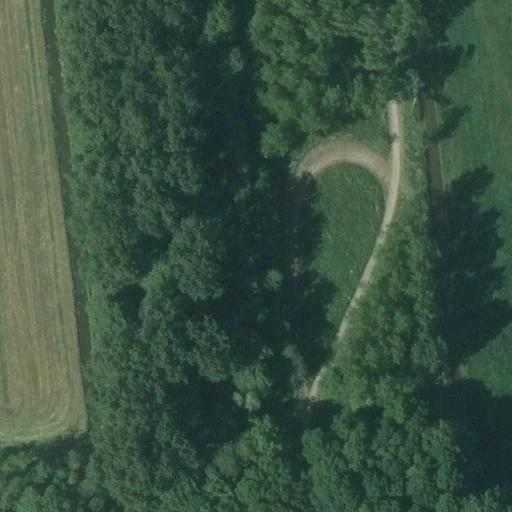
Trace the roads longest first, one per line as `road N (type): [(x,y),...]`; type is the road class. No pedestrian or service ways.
road 1 (track): [(67,0),(116,461),(127,491),(301,375)]
road 2 (track): [(314,511),(304,425),(383,244),(395,173)]
road 3 (track): [(395,173),(367,158),(339,156),(310,163),(295,188),(304,425)]
